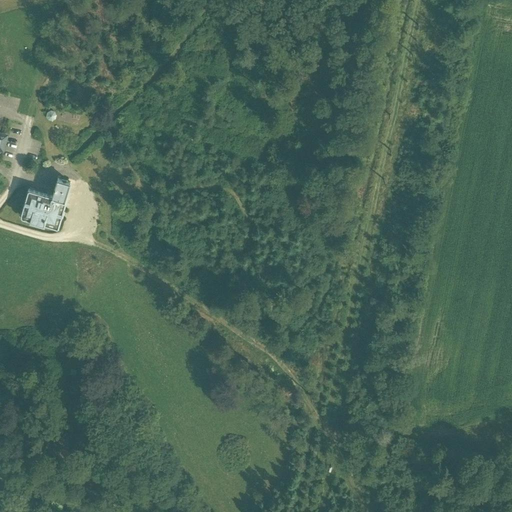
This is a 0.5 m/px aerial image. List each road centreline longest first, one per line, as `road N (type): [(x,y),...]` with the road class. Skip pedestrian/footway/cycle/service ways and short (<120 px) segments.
road 1 (track): [(368,511),(292,378),(316,347),(359,138),(318,42),(257,0)]
road 2 (track): [(299,511),(419,0)]
road 3 (track): [(292,378),(275,355),(84,233)]
road 4 (track): [(0,223),(50,237),(84,233),(85,195),(61,164),(17,174),(7,195)]
road 5 (track): [(0,448),(121,511)]
